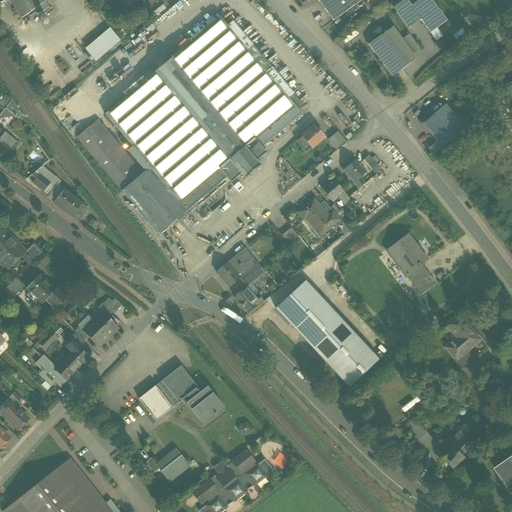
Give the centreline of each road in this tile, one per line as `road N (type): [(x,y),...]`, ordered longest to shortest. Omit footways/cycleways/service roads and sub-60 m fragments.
road 1 (residential): [(182,294),(250,334),(383,464),(446,511)]
road 2 (residential): [(182,294),(384,121)]
road 3 (residential): [(0,472),(174,291)]
road 4 (residential): [(0,182),(119,269),(174,291)]
road 5 (residential): [(384,121),(511,280)]
road 6 (unknown): [(266,188),(155,47)]
road 7 (unclassified): [(267,0),(384,121)]
road 8 (residential): [(384,121),(511,28)]
